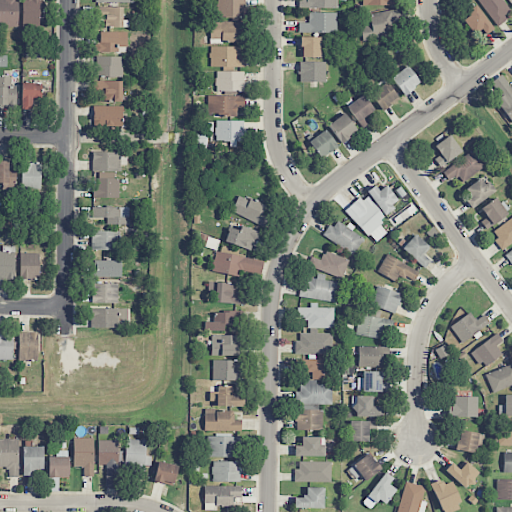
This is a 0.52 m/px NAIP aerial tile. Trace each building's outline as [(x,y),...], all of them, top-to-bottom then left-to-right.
[(0,0),(0,27),(18,27),(18,0),(0,0)] [(41,29),(42,0),(22,0),(22,28),(41,29)] [(244,0),(216,0),(217,17),(245,18),(244,0)] [(337,9),(336,0),(299,0),(299,8),(337,9)] [(477,0),(496,25),(511,13),(511,12),(502,0),(477,0)] [(493,28),(476,6),(462,18),(479,39),(493,28)] [(123,7),(94,7),(94,18),(104,18),(104,27),(123,28),(123,7)] [(393,29),(392,11),(370,13),(371,25),(361,26),(362,41),(385,39),(384,30),(393,29)] [(337,12),(309,12),(309,23),(299,23),(299,33),(337,33),(337,12)] [(210,40),(246,41),(246,23),(210,22),(210,40)] [(127,32),(97,31),(97,52),(127,52),(127,32)] [(320,37),(300,37),(300,57),(320,58),(320,37)] [(246,67),(245,55),(239,55),(238,46),(210,47),(210,67),(246,67)] [(123,57),(96,56),(96,77),(123,77),(123,57)] [(325,82),(326,62),(299,62),(299,82),(325,82)] [(403,95),(420,83),(407,66),(391,78),(403,95)] [(244,72),(216,71),(216,91),(244,92),(244,72)] [(511,124),(511,123),(511,89),(502,74),(491,82),(501,97),(496,100),(511,124)] [(0,105),(16,106),(16,86),(9,86),(9,77),(0,76),(0,105)] [(105,102),(122,102),(123,81),(93,81),(92,93),(105,93),(105,102)] [(370,94),(381,110),(398,98),(387,82),(370,94)] [(21,109),(32,109),(33,99),(41,99),(41,84),(22,83),(21,109)] [(363,129),(370,123),(365,116),(374,110),(363,94),(346,107),(363,129)] [(238,116),(238,96),(207,96),(208,117),(238,116)] [(122,106),(93,106),(93,127),(122,127),(122,106)] [(327,126),(340,143),(357,131),(344,113),(327,126)] [(243,120),(216,121),(216,142),(244,141),(243,120)] [(337,147),(326,130),(309,141),(320,158),(337,147)] [(462,151),(449,135),(434,146),(440,155),(434,159),(440,167),(462,151)] [(484,166),(471,150),(443,173),(449,181),(457,175),(463,183),(484,166)] [(124,171),(124,153),(91,153),(92,172),(124,171)] [(16,170),(9,170),(8,161),(0,160),(0,186),(16,186),(16,170)] [(21,188),(41,189),(41,163),(22,162),(21,188)] [(471,209),(494,192),(482,177),(459,194),(471,209)] [(119,198),(119,179),(93,179),(93,198),(119,198)] [(347,208),(372,244),(387,233),(377,218),(399,203),(387,185),(379,191),(375,185),(366,191),(368,194),(347,208)] [(268,217),(262,215),(266,205),(238,195),(231,213),(265,226),(268,217)] [(480,222),(486,230),(507,214),(495,198),(480,209),(487,218),(480,222)] [(106,224),(129,225),(129,208),(92,207),(92,217),(107,218),(106,224)] [(511,242),(511,217),(491,233),(503,250),(511,242)] [(353,255),(364,239),(335,219),(324,236),(353,255)] [(258,231),(240,227),(239,230),(228,228),(225,244),(254,250),(258,231)] [(92,250),(119,250),(119,231),(92,231),(92,250)] [(423,254),(430,248),(415,234),(402,248),(424,268),(431,261),(423,254)] [(0,279),(15,280),(14,246),(2,246),(3,251),(0,251),(0,279)] [(308,266),(342,278),(349,260),(324,251),(321,260),(311,257),(308,266)] [(40,254),(20,253),(20,280),(39,280),(40,254)] [(239,271),(261,274),(263,259),(215,253),(212,272),(238,276),(239,271)] [(419,273),(387,254),(377,271),(396,283),(399,276),(412,284),(419,273)] [(122,261),(95,260),(95,277),(121,277),(122,261)] [(335,301),(337,282),(324,281),(325,274),(316,274),(316,279),(302,277),(301,298),(335,301)] [(243,304),(244,293),(233,293),(234,283),(209,282),(208,292),(214,292),(214,303),(243,304)] [(92,302),(118,303),(118,284),(92,284),(92,302)] [(370,305),(394,314),(401,294),(377,285),(370,305)] [(333,328),(333,308),(297,307),(297,318),(307,318),(307,328),(333,328)] [(91,327),(130,328),(130,309),(91,308),(91,327)] [(225,331),(225,326),(241,326),(241,312),(214,311),(214,321),(207,321),(206,331),(225,331)] [(484,315),(476,321),(470,312),(450,326),(462,343),(490,323),(484,315)] [(392,320),(358,315),(355,335),(389,340),(392,320)] [(0,360),(13,360),(12,332),(0,332),(0,360)] [(332,332),(309,332),(309,333),(296,333),(296,354),(332,354),(332,332)] [(38,333),(19,333),(18,361),(38,361),(38,333)] [(238,356),(239,336),(211,335),(211,355),(238,356)] [(502,342),(498,335),(469,351),(479,368),(502,355),(496,345),(502,342)] [(388,347),(358,346),(358,364),(388,365),(388,347)] [(332,405),(332,385),(317,385),(317,380),(332,380),(332,359),(296,359),(296,372),(311,372),(311,382),(300,382),(300,405),(332,405)] [(239,360),(213,360),(212,380),(239,381),(239,360)] [(491,391),(511,385),(511,364),(485,372),(491,391)] [(381,372),(359,371),(359,391),(389,392),(389,383),(381,382),(381,372)] [(511,394),(505,395),(504,406),(499,406),(499,416),(511,416),(511,394)] [(243,407),(243,395),(217,395),(216,406),(243,407)] [(354,396),(353,416),(379,417),(379,407),(372,406),(372,396),(354,396)] [(446,405),(446,417),(476,417),(476,397),(454,396),(454,405),(446,405)] [(322,410),(297,409),(296,430),(321,430),(322,410)] [(241,431),(241,420),(233,420),(233,410),(205,410),(204,431),(241,431)] [(368,431),(376,431),(376,422),(349,421),(349,441),(368,442),(368,431)] [(511,445),(511,422),(498,422),(498,446),(511,445)] [(475,453),(476,445),(482,446),(484,434),(459,431),(456,450),(475,453)] [(235,458),(235,448),(242,448),(242,437),(208,436),(208,457),(235,458)] [(323,456),(323,437),(301,437),(301,446),(294,446),(295,456),(323,456)] [(0,466),(9,467),(9,477),(19,477),(18,439),(0,438),(0,466)] [(73,466),(83,467),(83,476),(92,477),(93,438),(74,438),(73,466)] [(125,468),(151,468),(151,456),(145,456),(146,440),(126,439),(125,468)] [(97,441),(98,464),(118,464),(118,440),(97,441)] [(23,476),(34,475),(34,471),(43,470),(42,446),(22,447),(23,476)] [(511,452),(504,452),(503,473),(511,472),(511,452)] [(380,469),(368,453),(346,470),(357,485),(380,469)] [(48,457),(48,477),(68,477),(68,457),(48,457)] [(172,486),(178,467),(158,461),(153,480),(172,486)] [(241,482),(240,461),(212,462),(212,482),(241,482)] [(330,482),(331,462),(299,461),(299,469),(294,469),(294,482),(330,482)] [(479,473),(466,462),(459,470),(452,462),(444,470),(465,489),(479,473)] [(396,490),(389,484),(393,478),(385,472),(362,503),(371,510),(378,499),(385,504),(396,490)] [(450,481),(443,485),(440,479),(429,483),(441,511),(447,511),(461,507),(450,481)] [(496,500),(511,500),(511,479),(495,480),(496,500)] [(417,511),(424,486),(404,482),(397,511),(417,511)] [(204,510),(216,510),(217,506),(238,506),(238,486),(204,486),(204,510)] [(294,496),(294,508),(323,508),(324,488),(306,488),(306,497),(294,496)]
